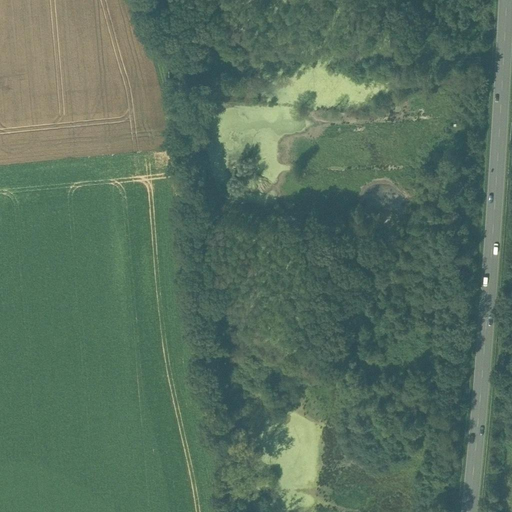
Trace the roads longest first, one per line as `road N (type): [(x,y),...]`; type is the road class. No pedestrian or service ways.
road 1 (track): [(233,511),(204,403),(170,102),(141,0)]
road 2 (primary): [(506,0),(471,511)]
